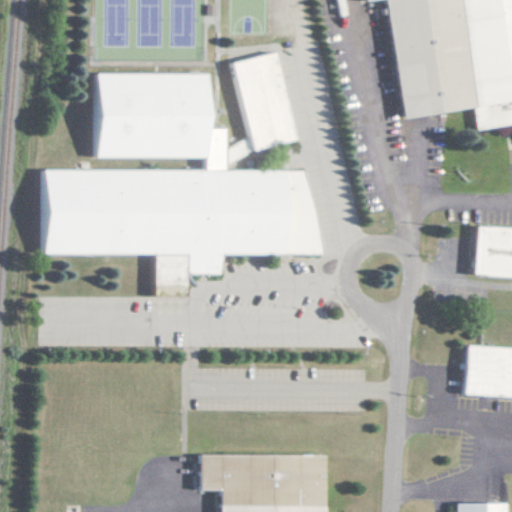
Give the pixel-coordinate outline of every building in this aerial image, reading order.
[(370,0),(383,127),(511,113),(511,12),(498,14),(497,9),(502,0),(370,0)] [(224,62),(243,150),(288,140),(268,52),(224,62)] [(35,170),(35,254),(147,254),(147,296),(179,297),(179,274),(215,274),(215,254),(306,254),(306,171),(219,171),(219,154),(235,154),(235,145),(219,145),(219,128),(198,128),(199,74),(87,73),(87,157),(196,158),(196,170),(35,170)] [(464,276),(511,277),(511,227),(466,226),(464,276)] [(456,395),(511,397),(511,348),(459,346),(456,395)] [(192,490),(213,490),(212,511),(316,511),(317,455),(192,454),(192,490)] [(497,511),(498,502),(449,502),(448,511),(497,511)]
